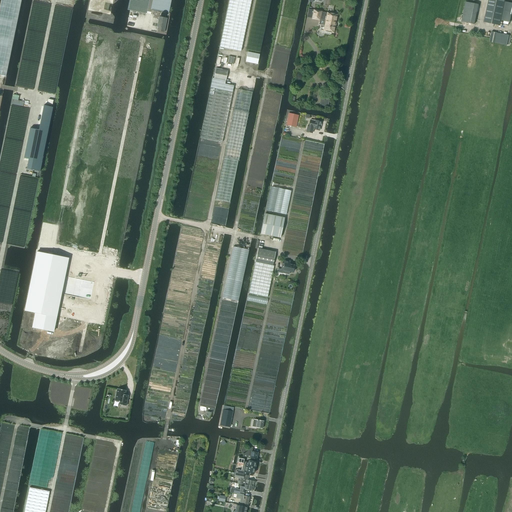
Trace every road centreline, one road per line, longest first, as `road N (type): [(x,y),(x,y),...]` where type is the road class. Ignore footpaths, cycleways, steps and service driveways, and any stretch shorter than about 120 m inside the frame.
road 1 (unclassified): [(366,0),(259,511)]
road 2 (tertiary): [(200,0),(126,350),(104,371),(73,376),(0,349)]
road 3 (unknown): [(152,0),(76,376)]
road 4 (track): [(0,260),(54,0)]
